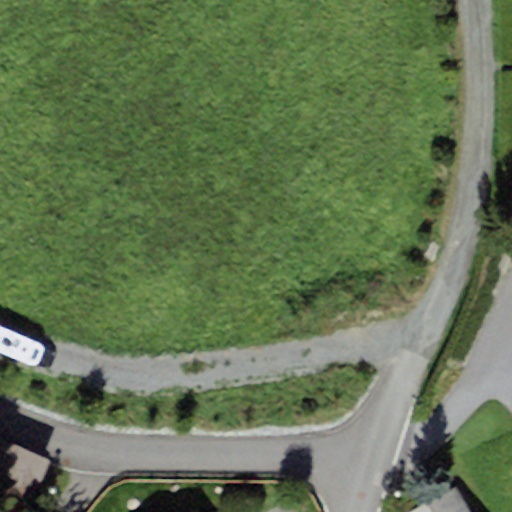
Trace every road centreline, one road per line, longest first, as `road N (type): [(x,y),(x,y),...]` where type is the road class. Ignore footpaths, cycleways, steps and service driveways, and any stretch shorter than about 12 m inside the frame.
road 1 (residential): [(361,466),(309,450),(208,460),(100,451),(0,410)]
road 2 (residential): [(473,122),(438,291),(361,466)]
road 3 (track): [(473,122),(468,0)]
